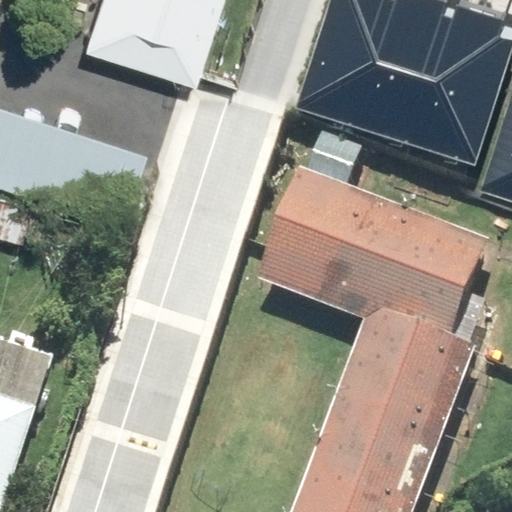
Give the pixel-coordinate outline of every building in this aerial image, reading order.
[(223,0),(105,0),(92,43),(198,77),(223,0)] [(511,0),(332,0),(308,77),(484,133),(511,46),(511,0)] [(150,146),(0,98),(0,177),(127,218),(150,146)] [(425,511),(485,355),(465,348),(503,248),(311,175),(269,286),(378,327),(307,511),(425,511)] [(40,204),(0,193),(0,232),(31,240),(40,204)] [(0,511),(10,511),(41,415),(0,402),(0,511)]
